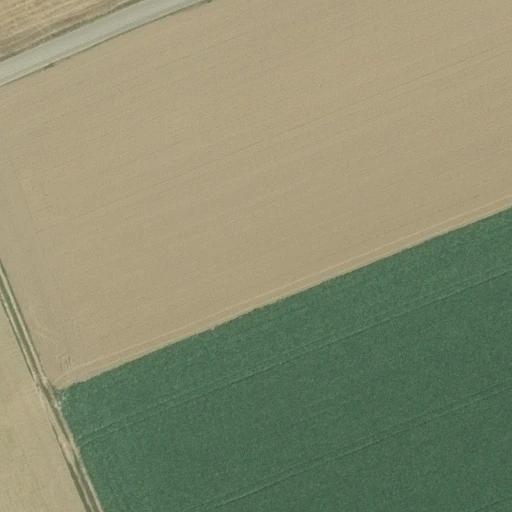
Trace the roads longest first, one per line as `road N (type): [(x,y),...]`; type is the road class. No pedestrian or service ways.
road 1 (track): [(0,282),(93,511)]
road 2 (tertiary): [(0,74),(172,0)]
